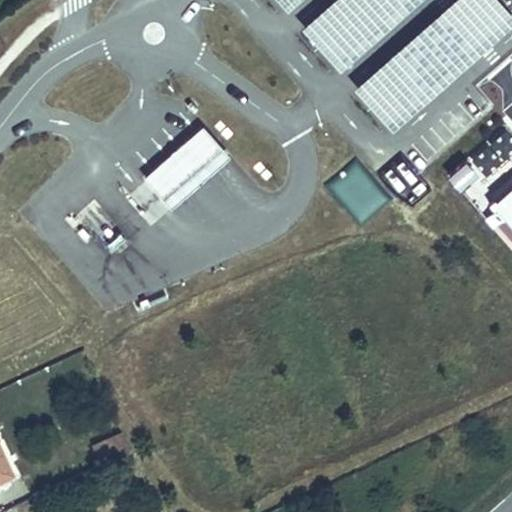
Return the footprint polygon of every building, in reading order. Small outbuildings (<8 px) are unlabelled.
[(295,0),(278,0),(286,8),(295,0)] [(419,0),(332,0),(300,29),(338,72),(419,0)] [(511,24),(511,17),(496,0),(452,0),(350,90),(388,133),(511,24)] [(197,108),(190,101),(186,104),(193,111),(197,108)] [(142,176),(171,208),(230,157),(201,124),(142,176)] [(354,157),(324,183),(360,224),(390,198),(354,157)] [(511,180),(490,200),(511,225),(511,180)] [(85,238),(89,235),(82,227),(78,230),(85,238)] [(120,432),(91,446),(100,465),(129,451),(120,432)] [(0,478),(11,473),(0,450),(0,478)]
